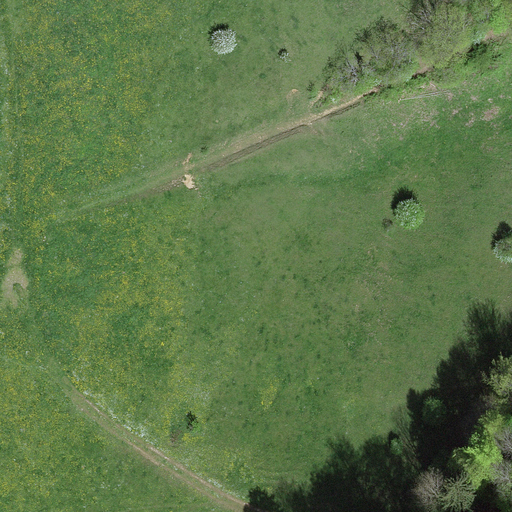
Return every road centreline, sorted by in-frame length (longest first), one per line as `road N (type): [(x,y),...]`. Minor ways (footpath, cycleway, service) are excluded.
road 1 (track): [(16,227),(40,340),(65,386),(105,423),(253,511)]
road 2 (track): [(0,0),(16,227)]
